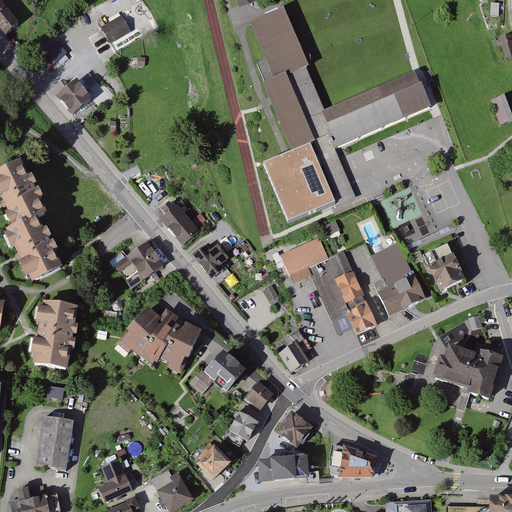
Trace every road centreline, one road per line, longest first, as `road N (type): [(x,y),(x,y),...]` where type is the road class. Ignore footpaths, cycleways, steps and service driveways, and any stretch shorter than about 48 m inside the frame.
road 1 (residential): [(511,291),(335,365),(292,393)]
road 2 (tertiary): [(292,393),(142,218)]
road 3 (tertiary): [(142,218),(0,48)]
road 4 (tertiary): [(226,511),(302,492),(421,478)]
road 5 (tertiary): [(421,478),(292,393)]
road 6 (residential): [(292,393),(254,457),(206,511)]
